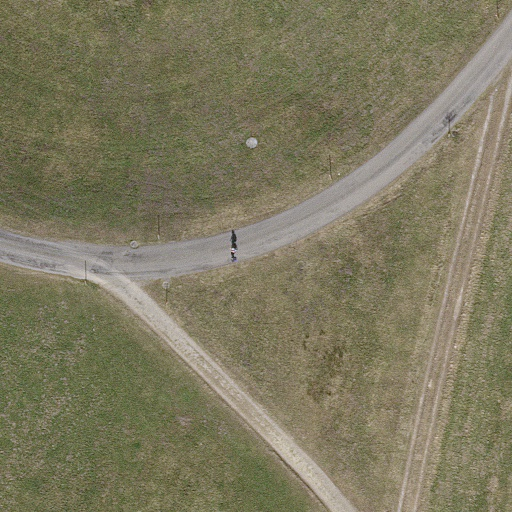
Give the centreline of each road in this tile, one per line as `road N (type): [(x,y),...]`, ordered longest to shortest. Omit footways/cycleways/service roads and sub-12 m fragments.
road 1 (unclassified): [(0,247),(109,269),(220,253),(302,222),(401,160),(511,42)]
road 2 (track): [(412,511),(511,56)]
road 3 (track): [(109,269),(343,511)]
